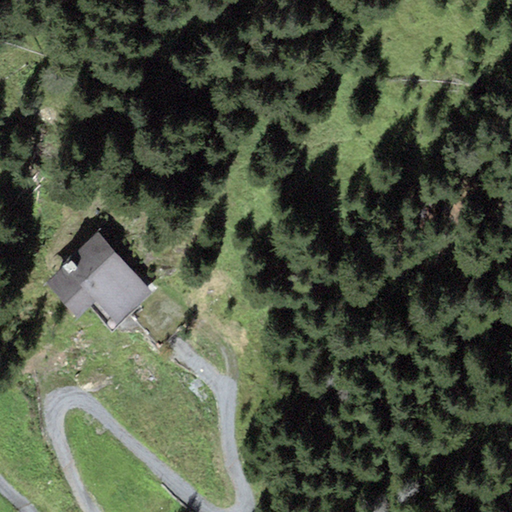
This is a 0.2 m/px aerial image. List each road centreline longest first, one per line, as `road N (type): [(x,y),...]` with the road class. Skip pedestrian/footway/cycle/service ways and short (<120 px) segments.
road 1 (track): [(95,511),(49,418),(77,399),(204,511)]
road 2 (track): [(250,511),(232,398),(176,344)]
